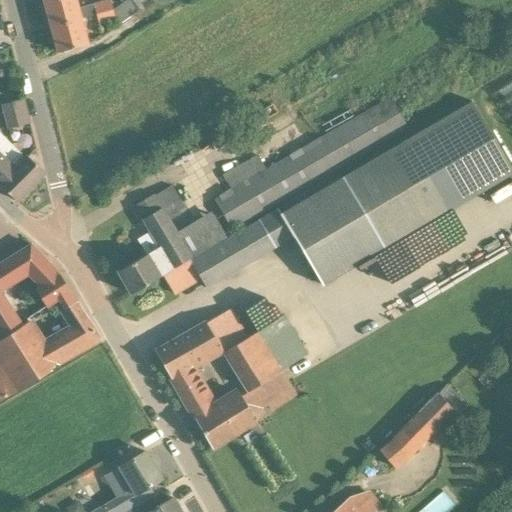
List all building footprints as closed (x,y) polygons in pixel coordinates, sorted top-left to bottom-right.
[(81,18),(96,14),(94,4),(79,8),(76,0),(50,0),(44,2),(51,27),(82,19),(81,18)] [(96,14),(112,10),(109,0),(107,0),(94,4),(96,14)] [(130,0),(139,11),(154,0),(130,0)] [(115,20),(114,16),(113,11),(112,10),(96,14),(99,25),(115,20)] [(58,52),(88,44),(82,19),(51,27),(58,52)] [(221,176),(230,190),(214,199),(232,231),(409,129),(391,97),(265,169),(257,155),(221,176)] [(9,129),(29,124),(30,124),(23,99),(2,105),(9,129)] [(319,285),(447,209),(511,173),(511,172),(470,100),(405,137),(277,212),(291,237),(319,285)] [(27,156),(24,159),(14,170),(0,155),(0,185),(16,201),(44,172),(27,156)] [(191,257),(176,233),(168,220),(186,209),(171,185),(154,196),(153,194),(134,205),(152,235),(139,242),(146,254),(118,271),(131,294),(169,271),(191,257)] [(275,246),(291,237),(277,212),(260,222),(258,219),(190,260),(207,287),(275,246)] [(64,308),(77,301),(60,274),(31,244),(0,263),(0,341),(31,322),(29,318),(22,323),(2,291),(26,276),(36,286),(34,288),(45,305),(58,297),(64,308)] [(48,368),(100,338),(77,301),(64,308),(74,324),(43,342),(31,322),(0,341),(0,400),(50,370),(48,368)] [(207,323),(156,351),(170,379),(187,406),(208,393),(193,366),(222,350),(207,323)] [(239,391),(215,406),(208,393),(187,406),(195,419),(212,448),(256,419),(256,417),(273,406),(269,400),(291,386),(257,331),(226,349),(249,385),(240,392),(239,391)] [(435,392),(378,452),(394,466),(397,470),(413,457),(456,413),(461,418),(472,406),(449,384),(439,395),(435,392)] [(161,480),(145,452),(111,471),(126,499),(161,480)] [(160,506),(153,496),(122,511),(180,511),(172,499),(160,506)] [(335,511),(360,511),(350,499),(335,511)]
